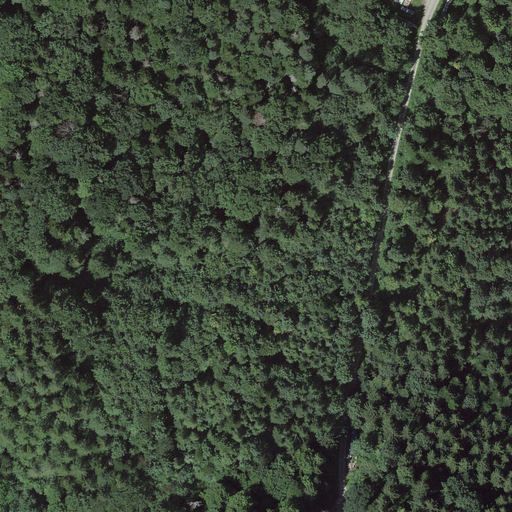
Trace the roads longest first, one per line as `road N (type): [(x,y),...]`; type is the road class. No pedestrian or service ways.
road 1 (track): [(441,0),(420,47),(363,320)]
road 2 (track): [(363,320),(345,427),(344,508)]
road 3 (track): [(192,450),(199,473),(213,480),(323,510),(344,508)]
